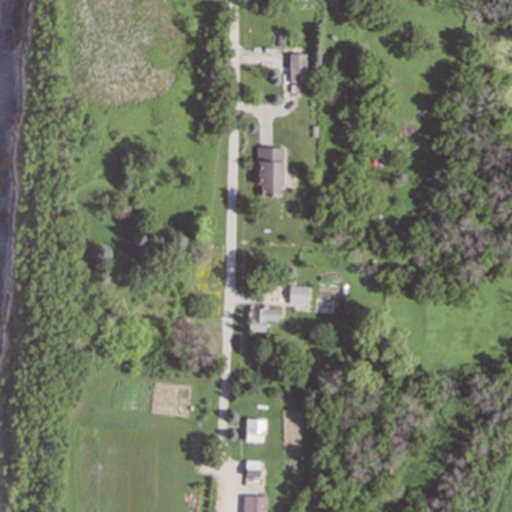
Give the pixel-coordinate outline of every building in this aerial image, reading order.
[(305,53),(287,53),(287,83),(305,83),(305,53)] [(259,195),(281,195),(282,147),(256,147),(255,185),(259,185),(259,195)] [(287,304),(307,304),(307,286),(287,285),(287,304)] [(277,308),(247,307),(246,330),(263,330),(263,319),(276,320),(277,308)] [(263,418),(244,418),(243,441),(263,441),(263,418)] [(258,460),(244,460),(243,476),(257,476),(258,460)] [(264,511),(265,495),(241,495),(241,511),(264,511)]
